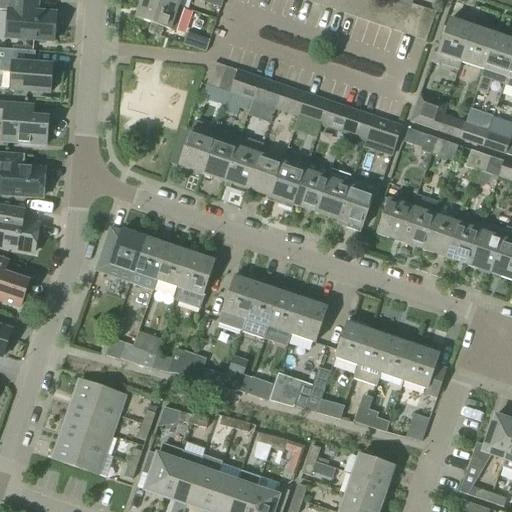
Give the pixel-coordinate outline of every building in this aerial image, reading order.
[(53,17),(31,15),(25,15),(26,3),(13,2),(0,0),(0,14),(5,15),(3,41),(51,45),(53,17)] [(147,0),(137,0),(131,20),(146,26),(143,35),(155,40),(156,38),(159,30),(166,33),(173,35),(181,12),(174,9),(147,0)] [(147,0),(174,9),(177,0),(147,0)] [(221,0),(195,0),(194,3),(217,11),(221,0)] [(321,10),(323,0),(311,0),(309,6),(321,10)] [(332,14),(337,0),(323,0),(321,10),(332,14)] [(337,0),(332,14),(343,17),(348,0),(337,0)] [(348,0),(343,17),(354,21),(361,0),(348,0)] [(367,0),(361,0),(354,21),(366,24),(373,2),(367,0)] [(387,0),(385,6),(377,28),(389,32),(397,9),(408,13),(409,8),(387,0)] [(373,2),(366,24),(377,28),(385,6),(373,2)] [(400,36),(411,40),(419,17),(431,21),(433,16),(410,8),(409,8),(408,13),(400,36)] [(397,9),(389,32),(400,36),(408,13),(397,9)] [(411,40),(423,44),(431,21),(419,17),(411,40)] [(440,66),(458,72),(459,65),(458,65),(470,29),(447,21),(436,56),(433,55),(430,64),(439,67),(440,66)] [(493,37),(470,29),(458,65),(459,65),(481,73),(493,37)] [(202,55),(206,44),(182,36),(178,47),(202,55)] [(511,51),(511,43),(493,37),(481,73),(483,73),(477,92),(487,96),(491,83),(500,86),(511,51)] [(511,51),(500,86),(511,90),(511,51)] [(50,69),(31,68),(28,68),(29,55),(0,53),(0,75),(9,76),(8,94),(48,97),(50,69)] [(215,92),(223,70),(211,66),(203,88),(215,92)] [(234,74),(223,70),(215,92),(211,103),(223,107),(227,96),(234,74)] [(257,82),(234,74),(227,96),(241,101),(249,104),(257,82)] [(257,82),(249,104),(261,108),(269,86),(257,82)] [(269,86),(261,108),(272,112),(279,89),(269,86)] [(279,89),(272,112),(283,115),(291,93),(279,89)] [(291,93),(283,115),(295,119),(303,97),(291,93)] [(295,119),(297,120),(307,123),(314,101),(303,97),(295,119)] [(436,132),(441,117),(444,108),(418,99),(410,123),(436,132)] [(318,127),(325,105),(314,101),(307,123),(318,127)] [(329,131),(337,109),(325,105),(318,127),(321,128),(329,131)] [(46,121),(32,120),(33,109),(3,106),(0,142),(0,145),(44,149),(46,121)] [(337,109),(329,131),(341,135),(348,113),(337,109)] [(348,113),(341,135),(352,139),(360,117),(348,113)] [(441,117),(436,132),(460,141),(465,124),(442,116),(441,117)] [(363,143),(371,121),(360,117),(352,139),(363,143)] [(363,143),(361,148),(373,152),(375,147),(391,152),(399,130),(396,129),(386,126),(382,125),(371,121),(363,143)] [(465,124),(460,141),(481,148),(487,131),(465,124)] [(181,131),(170,165),(177,167),(177,170),(187,174),(189,169),(202,173),(212,142),(213,142),(215,134),(191,126),(189,133),(181,131)] [(487,131),(481,148),(504,156),(510,138),(487,131)] [(222,186),(237,142),(215,134),(213,142),(212,142),(202,173),(200,178),(210,181),(211,177),(223,181),(222,186)] [(428,156),(433,140),(425,137),(419,153),(428,156)] [(428,156),(452,164),(457,148),(445,144),(433,140),(428,156)] [(245,194),(257,158),(260,150),(237,142),(222,186),(232,189),(230,194),(243,199),(245,194)] [(473,171),(479,155),(470,152),(465,168),(474,172),(474,171),(473,171)] [(490,159),(479,155),(473,171),(474,171),(474,172),(499,180),(504,164),(490,160),(490,159)] [(290,212),(290,209),(306,164),(284,156),(280,166),(268,202),(277,205),(276,207),(290,212)] [(42,173),(31,173),(18,172),(19,160),(0,158),(0,198),(40,201),(42,173)] [(268,202),(280,166),(257,158),(245,194),(255,197),(257,192),(269,196),(267,201),(268,202)] [(306,164),(290,209),(300,213),(302,208),(314,212),(312,217),(313,217),(325,181),(329,171),(306,164)] [(499,180),(511,184),(511,166),(504,164),(499,180)] [(329,171),(325,181),(313,217),(323,221),(325,216),(337,220),(350,182),(351,179),(329,171)] [(358,236),(368,209),(371,210),(378,191),(350,182),(337,220),(336,225),(345,228),(343,231),(358,236)] [(415,197),(410,211),(398,245),(408,249),(410,244),(422,248),(420,253),(421,253),(432,218),(437,204),(415,197)] [(381,219),(375,237),(385,241),(387,236),(399,240),(397,245),(398,245),(410,211),(387,203),(381,219)] [(35,242),(37,229),(21,226),(23,214),(0,210),(0,250),(32,256),(33,253),(36,251),(37,245),(35,242)] [(455,226),(443,261),(453,264),(455,260),(467,264),(465,268),(466,269),(481,224),(459,216),(455,226)] [(443,261),(455,226),(432,218),(421,253),(431,257),(432,252),(444,256),(443,261)] [(481,224),(466,269),(476,272),(478,267),(490,271),(488,276),(489,276),(501,242),(504,231),(481,224)] [(501,242),(489,276),(511,284),(511,282),(511,231),(505,229),(504,231),(501,242)] [(102,252),(94,274),(128,286),(142,246),(143,246),(144,241),(134,238),(132,242),(120,238),(122,234),(121,233),(113,256),(102,252)] [(142,246),(128,286),(151,294),(154,284),(165,254),(167,249),(166,249),(156,245),(155,250),(143,246),(142,246)] [(177,258),(165,254),(154,284),(177,291),(189,257),(179,253),(177,258)] [(204,298),(201,297),(212,264),(201,261),(200,266),(188,262),(189,257),(177,291),(178,292),(173,303),(199,312),(204,298)] [(0,305),(17,312),(26,285),(2,277),(6,265),(0,263),(0,305)] [(232,279),(216,325),(240,334),(256,287),(247,284),(248,280),(234,275),(234,276),(232,279)] [(256,287),(240,334),(262,341),(266,330),(267,330),(279,295),(278,295),(269,292),(271,288),(257,283),(256,287)] [(279,295),(267,330),(290,337),(301,302),(292,299),(293,296),(279,291),(278,295),(279,295)] [(325,311),(315,307),(316,303),(302,299),(301,302),(290,337),(313,345),(325,311)] [(346,322),(333,361),(356,369),(368,334),(359,331),(360,327),(346,322)] [(0,360),(1,361),(3,354),(7,353),(10,345),(7,342),(10,334),(0,331),(0,360)] [(368,334),(356,369),(352,381),(375,389),(379,376),(391,341),(381,338),(379,343),(367,339),(369,334),(368,334)] [(391,341),(379,376),(402,383),(414,349),(404,346),(402,350),(390,346),(392,342),(391,341)] [(128,364),(133,348),(124,345),(118,361),(128,364)] [(150,371),(155,356),(133,348),(128,364),(138,368),(150,371)] [(414,349),(402,383),(425,391),(423,396),(435,400),(445,372),(434,368),(437,357),(427,353),(425,358),(413,354),(415,349),(414,349)] [(174,376),(184,380),(192,356),(182,353),(182,354),(177,352),(168,376),(174,376)] [(193,356),(184,380),(198,384),(211,387),(216,374),(203,369),(206,361),(193,356)] [(311,388),(303,412),(315,416),(330,374),(318,370),(312,389),(311,388)] [(243,377),(237,393),(245,396),(251,380),(250,380),(243,377)] [(276,377),(273,388),(268,403),(268,405),(292,412),(293,408),(301,385),(276,377)] [(255,399),(268,403),(273,388),(250,380),(251,380),(245,396),(255,400),(255,399)] [(123,400),(78,384),(71,404),(117,420),(123,400)] [(293,408),(303,412),(311,388),(301,385),(293,408)] [(117,420),(71,404),(64,424),(110,439),(117,420)] [(147,408),(145,414),(154,417),(156,411),(147,408)] [(362,428),(368,412),(358,408),(353,424),(362,428)] [(368,412),(362,428),(373,431),(376,420),(378,415),(368,412)] [(140,428),(149,431),(154,417),(145,414),(140,428)] [(191,428),(193,420),(179,416),(177,424),(191,428)] [(419,444),(426,424),(427,422),(412,417),(403,439),(419,444)] [(491,458),(503,462),(511,436),(511,424),(493,418),(484,447),(476,444),(469,466),(484,471),(491,458)] [(193,420),(191,428),(205,432),(207,423),(193,420)] [(232,432),(235,424),(220,420),(218,429),(232,432)] [(110,439),(64,424),(58,443),(103,458),(110,439)] [(235,424),(232,432),(246,436),(249,428),(235,424)] [(149,431),(140,428),(136,442),(144,445),(149,431)] [(511,473),(511,436),(503,462),(501,470),(511,473)] [(270,449),(272,440),(258,437),(256,445),(270,449)] [(272,440),(270,449),(284,453),(286,444),(272,440)] [(58,443),(51,464),(96,479),(103,458),(58,443)] [(295,477),(305,449),(288,443),(285,452),(294,455),(287,475),(295,477)] [(147,456),(140,477),(148,480),(143,494),(166,502),(181,456),(180,456),(180,454),(164,449),(163,450),(161,450),(158,459),(147,456)] [(306,463),(314,466),(319,452),(311,449),(306,463)] [(127,467),(136,469),(141,456),(132,453),(127,467)] [(166,502),(185,508),(200,463),(181,456),(166,502)] [(358,458),(351,478),(385,490),(392,470),(358,458)] [(185,508),(195,511),(205,511),(216,479),(221,467),(201,460),(200,463),(185,508)] [(314,466),(306,463),(301,477),(310,480),(314,466)] [(136,469),(127,467),(123,480),(131,483),(136,469)] [(226,511),(248,511),(259,481),(240,475),(236,486),(226,511)] [(351,478),(345,498),(379,509),(385,490),(351,478)] [(205,511),(226,511),(236,486),(216,479),(205,511)] [(282,511),(288,495),(277,492),(278,488),(259,481),(248,511),(282,511)] [(293,501),(301,504),(306,491),(297,488),(293,501)] [(472,490),(469,499),(489,505),(492,497),(472,490)] [(492,497),(489,505),(502,510),(505,501),(492,497)] [(345,498),(339,511),(377,511),(379,509),(345,498)] [(298,511),(301,504),(293,501),(289,511),(298,511)]
